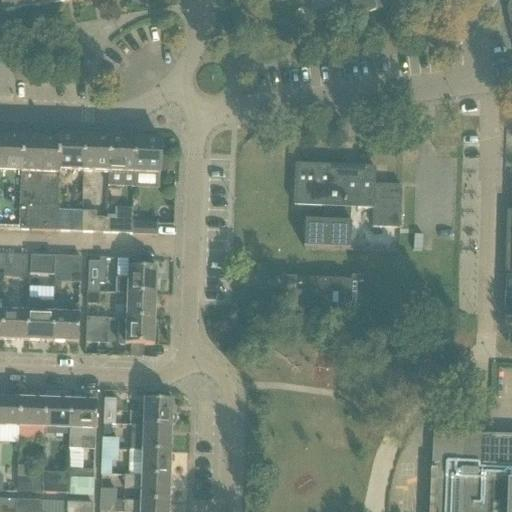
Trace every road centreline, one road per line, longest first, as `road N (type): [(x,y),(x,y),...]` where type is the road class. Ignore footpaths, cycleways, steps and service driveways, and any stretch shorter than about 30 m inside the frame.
road 1 (unclassified): [(487,304),(483,83),(468,78),(196,120)]
road 2 (residential): [(191,352),(196,120)]
road 3 (residential): [(0,374),(155,380),(178,372),(191,352)]
road 4 (residential): [(173,87),(138,108),(91,117),(0,112)]
road 5 (residential): [(212,511),(226,467),(228,393),(191,352)]
